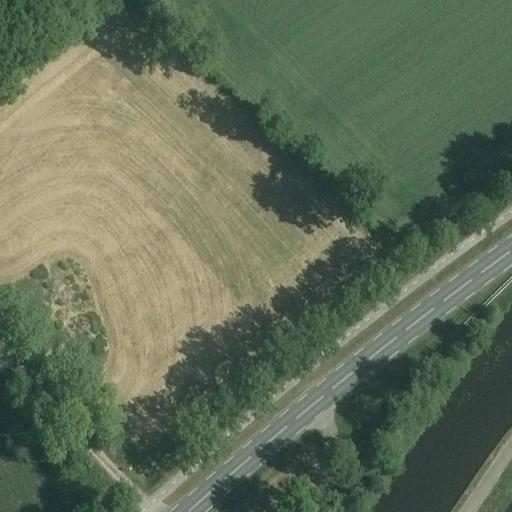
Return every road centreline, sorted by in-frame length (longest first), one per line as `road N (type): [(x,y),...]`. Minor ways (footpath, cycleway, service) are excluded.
road 1 (primary): [(186,511),(429,306),(511,249)]
road 2 (track): [(0,352),(151,511)]
